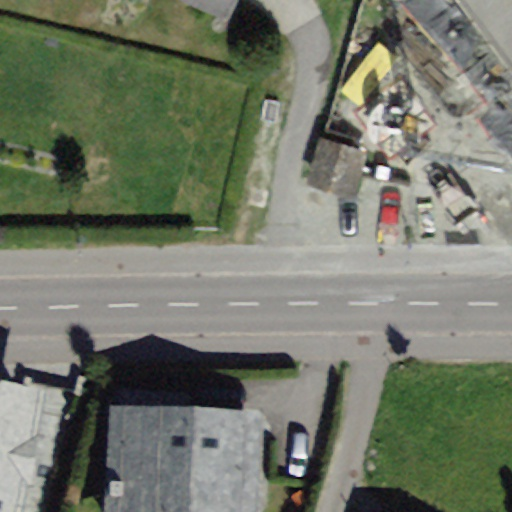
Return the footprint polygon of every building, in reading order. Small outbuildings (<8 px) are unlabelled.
[(188,0),(215,12),(220,0),(188,0)] [(511,0),(406,0),(511,49),(511,46),(511,0)] [(349,186),(360,153),(326,143),(315,175),(349,186)] [(0,511),(9,511),(30,406),(0,400),(0,511)] [(245,511),(248,421),(100,416),(97,511),(245,511)]
